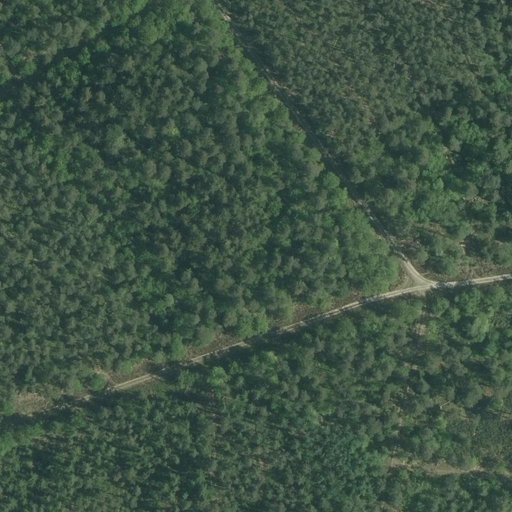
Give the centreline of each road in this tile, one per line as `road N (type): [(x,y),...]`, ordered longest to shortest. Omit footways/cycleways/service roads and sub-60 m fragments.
road 1 (track): [(0,426),(422,288)]
road 2 (track): [(422,288),(212,0)]
road 3 (track): [(162,0),(0,93)]
road 4 (track): [(391,469),(422,288)]
road 5 (track): [(511,480),(391,469)]
